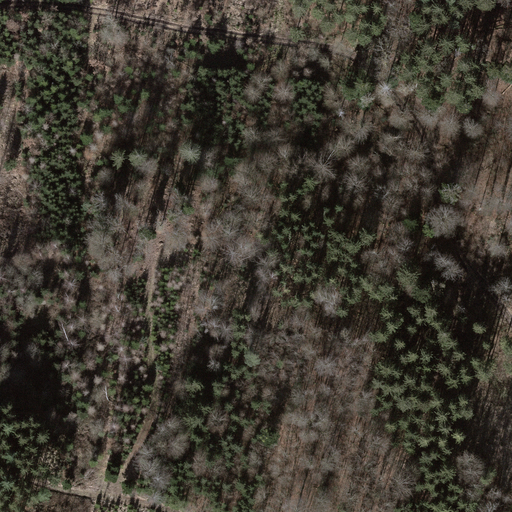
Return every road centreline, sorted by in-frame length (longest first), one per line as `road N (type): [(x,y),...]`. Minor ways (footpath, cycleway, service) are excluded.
road 1 (track): [(19,0),(360,57),(404,104),(429,147),(453,247),(511,333)]
road 2 (track): [(453,247),(428,352),(421,470),(434,511)]
road 3 (track): [(174,511),(54,484),(0,462)]
road 4 (track): [(474,0),(470,13),(439,34),(360,57)]
